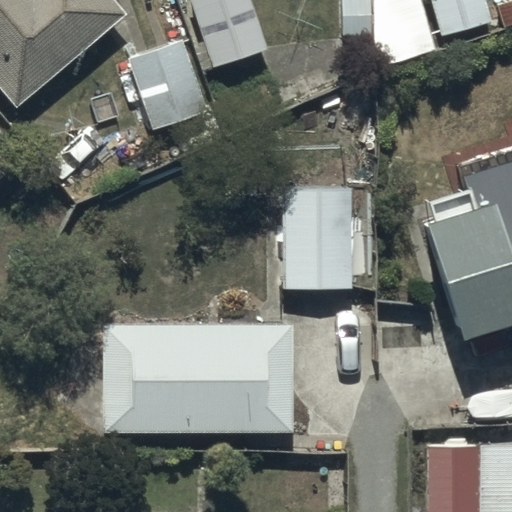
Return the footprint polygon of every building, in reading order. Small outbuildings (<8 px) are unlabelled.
[(0,0),(0,102),(11,115),(119,23),(99,0),(0,0)] [(259,58),(239,0),(203,0),(186,6),(209,75),(259,58)] [(478,0),(422,0),(437,44),(487,28),(478,0)] [(179,38),(123,59),(148,127),(205,107),(179,38)] [(0,145),(0,183),(18,168),(0,145)] [(420,221),(458,340),(511,323),(511,146),(455,164),(466,197),(428,209),(431,217),(420,221)] [(349,200),(277,200),(277,299),(349,299),(349,200)] [(286,336),(96,336),(96,445),(286,445),(286,336)] [(511,511),(511,457),(423,457),(422,511),(511,511)]
